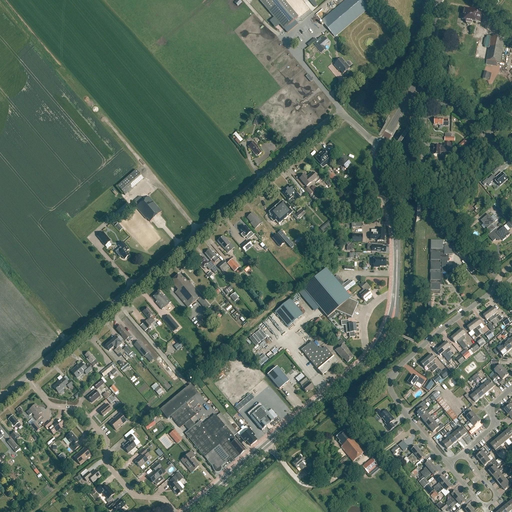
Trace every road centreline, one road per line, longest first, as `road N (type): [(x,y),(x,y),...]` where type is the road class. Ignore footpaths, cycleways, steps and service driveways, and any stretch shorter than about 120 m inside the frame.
road 1 (unclassified): [(26,375),(330,118),(346,117),(377,144)]
road 2 (residential): [(448,464),(405,414),(389,378),(498,280)]
road 3 (tertiary): [(187,511),(369,357)]
road 4 (residential): [(174,511),(162,498),(131,493),(107,465),(104,438),(79,407),(44,400),(26,375)]
road 5 (residential): [(427,99),(422,188),(498,280)]
road 6 (track): [(197,230),(68,80)]
road 7 (tertiary): [(396,290),(395,230),(378,184),(377,144)]
